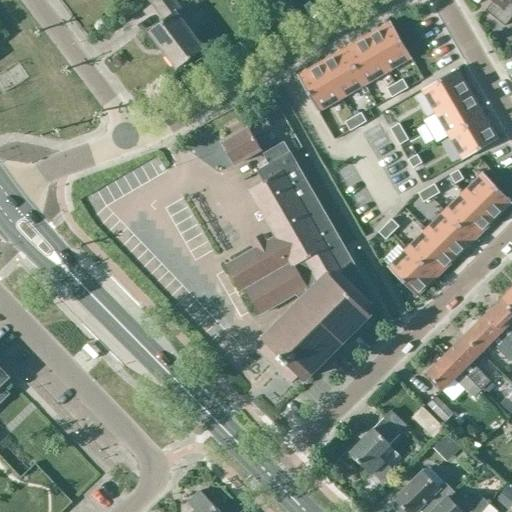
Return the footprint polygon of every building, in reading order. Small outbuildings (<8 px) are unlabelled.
[(197,30),(188,18),(174,0),(149,0),(164,19),(147,32),(176,69),(188,60),(192,65),(207,53),(193,34),(197,30)] [(508,0),(490,0),(493,2),(485,11),(505,27),(511,17),(511,2),(509,0),(508,0)] [(391,22),(367,35),(388,72),(412,58),(391,22)] [(367,35),(344,49),(365,85),(388,72),(367,35)] [(344,49),(321,62),(342,98),(365,85),(344,49)] [(321,62),(297,76),(318,112),(342,98),(321,62)] [(458,68),(421,89),(435,113),(471,92),(458,68)] [(403,79),(395,84),(400,93),(408,88),(403,79)] [(395,84),(386,88),(392,97),(400,93),(395,84)] [(435,113),(423,120),(436,144),(449,136),(485,115),(471,92),(435,113)] [(361,112),(353,117),(358,126),(366,121),(361,112)] [(485,115),(449,136),(462,160),(499,139),(485,115)] [(232,135),(222,141),(235,164),(261,149),(254,136),(270,126),(265,116),(247,126),(242,118),(227,127),(232,135)] [(353,117),(345,122),(350,131),(358,126),(353,117)] [(399,123),(390,128),(395,137),(404,131),(399,123)] [(404,131),(395,137),(400,145),(409,140),(404,131)] [(264,154),(263,155),(269,165),(291,152),(290,151),(285,142),(264,154)] [(251,250),(226,263),(241,289),(245,286),(260,313),(295,294),(301,300),(263,339),(266,343),(261,348),(259,350),(263,355),(280,371),(286,377),(291,382),(298,374),(304,379),(369,313),(364,309),(371,301),(351,281),(359,272),(360,271),(345,246),(291,152),(269,165),(256,172),(262,182),(249,189),(276,235),(251,250)] [(417,154),(408,160),(413,168),(422,163),(417,154)] [(458,170),(450,175),(455,184),(464,179),(458,170)] [(511,202),(483,173),(464,191),(493,221),(511,202)] [(434,184),(426,188),(432,197),(440,193),(434,184)] [(426,188),(418,193),(424,202),(432,197),(426,188)] [(464,191),(445,210),(474,240),(493,221),(464,191)] [(427,228),(426,229),(455,259),(457,258),(474,240),(445,210),(427,228)] [(392,219),(385,225),(392,233),(399,226),(392,219)] [(385,225),(378,232),(386,239),(392,233),(385,225)] [(426,229),(407,248),(436,278),(455,259),(426,229)] [(407,248),(388,267),(417,297),(436,278),(407,248)] [(511,307),(504,299),(485,318),(511,345),(511,307)] [(511,345),(485,318),(466,337),(482,354),(492,344),(509,361),(511,358),(511,345)] [(448,355),(481,389),(487,395),(495,387),(472,363),(482,354),(466,337),(448,355)] [(481,389),(448,355),(428,374),(444,391),(455,380),(463,388),(464,387),(473,396),(481,389)] [(453,413),(436,396),(428,404),(445,421),(453,413)] [(409,405),(400,417),(424,435),(433,423),(409,405)] [(365,437),(350,453),(353,456),(352,457),(361,466),(362,465),(371,474),(372,473),(381,482),(393,469),(388,464),(385,461),(395,451),(389,445),(407,427),(390,411),(369,433),(366,429),(366,428),(359,435),(359,436),(361,434),(365,437)] [(448,435),(434,449),(447,461),(460,448),(448,435)] [(414,511),(418,508),(421,511),(431,511),(448,496),(447,496),(452,491),(443,482),(438,486),(422,470),(416,477),(394,498),(396,500),(393,503),(393,507),(398,511),(414,511)] [(47,486),(20,510),(21,511),(46,511),(60,500),(47,486)] [(506,506),(511,499),(511,489),(507,486),(497,498),(506,506)] [(221,511),(199,489),(187,501),(195,509),(191,511),(221,511)] [(0,511),(19,511),(0,493),(0,511)] [(448,496),(431,511),(481,511),(489,503),(479,494),(471,502),(465,495),(455,504),(448,496)]
